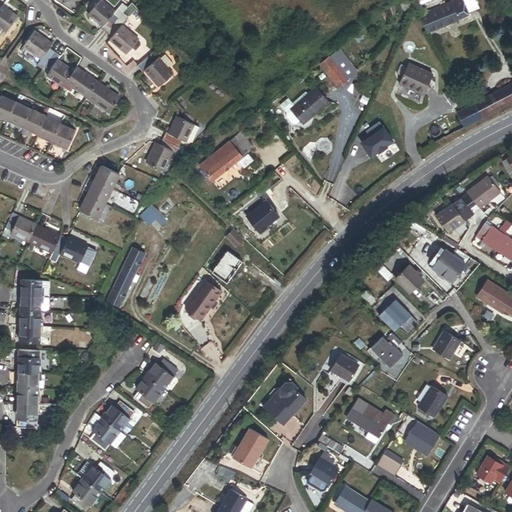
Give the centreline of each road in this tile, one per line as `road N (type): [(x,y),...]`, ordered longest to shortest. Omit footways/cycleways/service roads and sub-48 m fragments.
road 1 (secondary): [(511,124),(424,177),(343,243),(135,511)]
road 2 (residential): [(38,0),(58,33),(131,86),(147,113),(139,133),(63,175),(44,179),(0,157)]
road 3 (residential): [(136,352),(87,405),(48,484),(7,511)]
